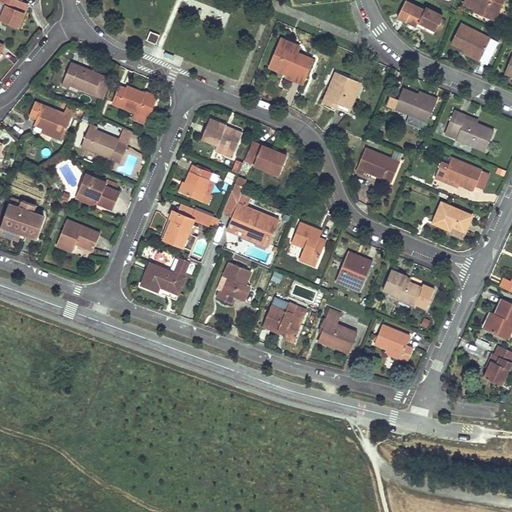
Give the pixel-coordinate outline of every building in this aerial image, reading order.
[(0,0),(0,7),(3,9),(0,17),(19,24),(27,5),(19,2),(20,0),(0,0)] [(435,29),(438,22),(442,15),(425,7),(424,9),(405,0),(404,0),(396,15),(426,30),(428,26),(435,29)] [(496,16),(501,5),(503,0),(464,0),(464,1),(496,16)] [(486,64),(498,40),(461,21),(450,42),(464,49),(466,53),(486,64)] [(159,34),(150,30),(146,39),(155,43),(159,34)] [(299,46),(282,39),(280,43),(298,51),(299,46)] [(302,83),(307,72),(312,60),(296,53),(298,51),(280,43),(271,63),(288,70),(286,74),(286,75),(302,83)] [(65,85),(69,86),(69,84),(80,88),(94,94),(102,73),(71,61),(62,84),(65,85)] [(271,63),(270,66),(286,74),(288,70),(271,63)] [(339,103),(338,105),(337,107),(348,112),(357,94),(349,90),(354,79),(336,71),(323,101),(324,101),(332,105),(334,101),(339,103)] [(357,94),(362,83),(354,79),(349,90),(357,94)] [(145,92),(144,93),(144,94),(126,86),(125,88),(119,85),(112,102),(132,110),(148,117),(157,96),(145,92)] [(437,98),(434,96),(430,95),(429,99),(418,94),(403,87),(394,107),(427,122),(437,98)] [(430,95),(419,90),(418,94),(429,99),(430,95)] [(29,113),(33,115),(37,116),(34,122),(43,125),(63,133),(71,114),(35,99),(29,113)] [(148,117),(132,110),(130,118),(145,125),(148,117)] [(466,116),(453,111),(445,129),(458,135),(455,139),(483,151),(491,131),(476,125),(464,119),(466,116)] [(478,121),(466,116),(464,119),(476,125),(478,121)] [(229,128),(228,129),(225,128),(227,126),(210,118),(201,138),(218,146),(233,152),(242,134),(229,128)] [(98,125),(91,122),(81,145),(110,158),(109,159),(118,163),(126,144),(118,140),(119,137),(96,128),(98,125)] [(41,128),(62,136),(63,133),(43,125),(41,128)] [(286,156),(254,142),(246,162),(278,176),(286,156)] [(233,152),(218,146),(216,151),(231,158),(233,152)] [(398,162),(365,148),(355,171),(363,174),(365,170),(391,181),(398,162)] [(435,177),(441,180),(442,177),(458,183),(472,189),(474,186),(480,170),(450,158),(447,165),(441,162),(438,170),(435,177)] [(209,180),(212,172),(193,164),(186,182),(183,181),(179,191),(209,204),(215,192),(213,192),(216,183),(209,180)] [(480,170),(474,186),(482,190),(489,174),(480,170)] [(112,207),(115,199),(118,190),(103,184),(105,181),(85,173),(78,190),(97,197),(96,201),(112,207)] [(247,180),(238,177),(232,191),(241,195),(247,180)] [(441,180),(457,186),(458,183),(442,177),(441,180)] [(78,190),(77,194),(96,201),(97,197),(78,190)] [(267,248),(278,222),(247,209),(251,199),(241,195),(232,191),(223,213),(231,217),(226,230),(235,234),(237,229),(257,237),(254,242),(267,248)] [(44,215),(8,201),(0,224),(36,237),(44,215)] [(442,202),(437,214),(432,225),(461,238),(471,215),(442,202)] [(209,226),(213,217),(194,209),(191,218),(175,212),(164,239),(183,247),(189,233),(194,220),(209,226)] [(80,242),(80,243),(93,249),(100,233),(67,218),(56,243),(72,250),(74,245),(76,242),(77,240),(80,242)] [(300,259),(309,262),(317,265),(326,240),(319,238),(316,237),(319,230),(300,223),(293,243),(305,247),(300,259)] [(237,229),(235,234),(254,242),(257,237),(237,229)] [(191,251),(197,236),(189,233),(183,247),(191,251)] [(252,261),(237,254),(235,259),(250,266),(252,261)] [(359,257),(359,259),(358,261),(347,256),(336,282),(360,292),(372,263),(359,257)] [(183,276),(186,270),(189,261),(187,260),(180,257),(176,266),(173,272),(150,263),(142,283),(157,290),(159,285),(168,289),(178,293),(185,277),(183,276)] [(201,263),(188,257),(187,260),(189,261),(200,266),(201,263)] [(230,279),(230,280),(229,282),(228,282),(223,292),(221,291),(218,299),(231,304),(233,298),(243,302),(249,287),(246,286),(251,272),(230,263),(225,277),(230,279)] [(414,306),(417,298),(421,289),(409,283),(404,282),(406,277),(392,271),(383,291),(398,297),(397,299),(414,306)] [(271,281),(279,283),(281,274),(273,272),(271,281)] [(511,281),(504,278),(500,288),(511,293),(511,281)] [(498,306),(495,313),(494,314),(492,319),(489,318),(485,328),(505,338),(508,332),(511,333),(511,331),(511,304),(505,302),(502,308),(498,306)] [(278,332),(279,331),(279,330),(286,332),(284,337),(295,341),(304,319),(293,315),(273,306),(264,326),(278,332)] [(306,313),(296,309),(293,315),(304,319),(306,313)] [(337,324),(339,319),(341,314),(330,309),(320,331),(321,332),(318,339),(347,352),(357,333),(337,324)] [(405,346),(407,342),(409,337),(383,325),(375,343),(388,349),(386,353),(406,362),(412,349),(405,346)] [(511,352),(499,346),(495,355),(507,360),(511,352)] [(493,354),(491,358),(489,362),(492,363),(489,369),(485,377),(503,386),(508,376),(511,367),(511,352),(507,360),(495,355),(493,354)] [(511,383),(511,378),(508,376),(503,386),(509,389),(511,383)]
